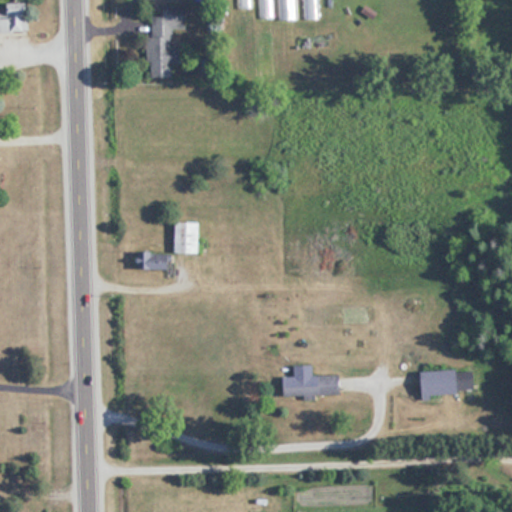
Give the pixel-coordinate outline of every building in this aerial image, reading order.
[(258,0),(258,18),(272,18),(272,0),(258,0)] [(295,0),(276,0),(277,19),(296,19),(295,0)] [(303,0),(303,18),(318,18),(317,0),(303,0)] [(0,32),(30,31),(29,3),(0,4),(0,9),(0,11),(0,32)] [(145,37),(146,76),(175,76),(175,64),(186,64),(185,5),(151,6),(152,37),(145,37)] [(200,221),(176,221),(176,253),(200,253),(200,221)] [(173,268),(173,252),(138,252),(138,268),(173,268)] [(307,375),(306,368),(295,368),(296,375),(285,376),(286,396),(342,395),(341,374),(307,375)] [(477,392),(476,369),(423,371),(424,395),(477,392)]
